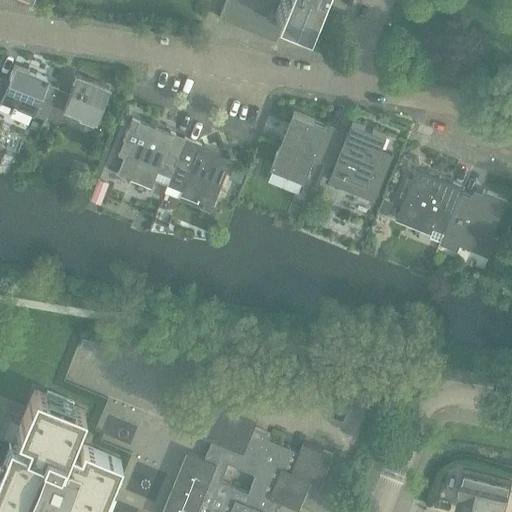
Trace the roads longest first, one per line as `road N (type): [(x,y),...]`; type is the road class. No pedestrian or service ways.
road 1 (residential): [(0,26),(345,84)]
road 2 (residential): [(345,84),(511,110)]
road 3 (residential): [(430,391),(381,511)]
